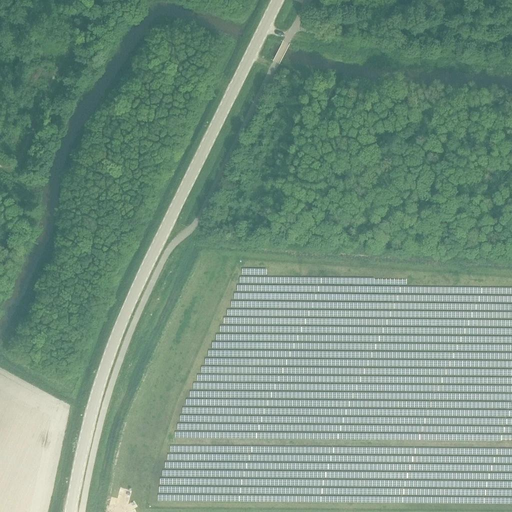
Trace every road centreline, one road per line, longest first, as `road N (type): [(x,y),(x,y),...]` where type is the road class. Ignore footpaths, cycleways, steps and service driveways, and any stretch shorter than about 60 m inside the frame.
road 1 (tertiary): [(70,511),(87,426),(124,314),(278,0)]
road 2 (unknown): [(131,0),(74,83),(0,284)]
